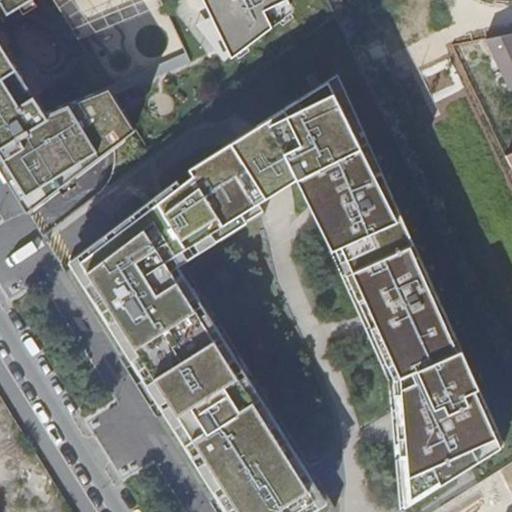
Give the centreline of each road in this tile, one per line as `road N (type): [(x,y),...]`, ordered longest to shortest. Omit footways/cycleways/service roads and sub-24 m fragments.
road 1 (residential): [(124,511),(0,312)]
road 2 (unknown): [(0,253),(103,168)]
